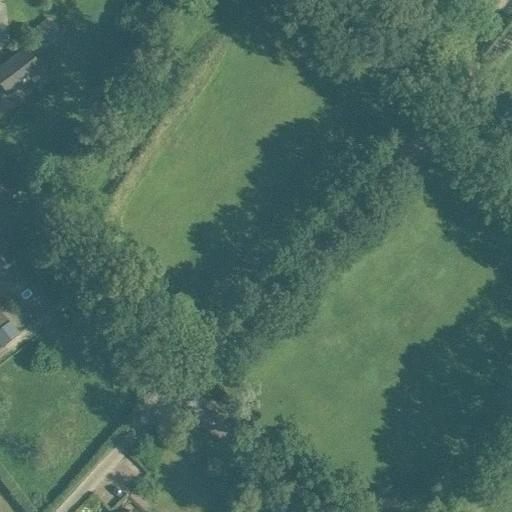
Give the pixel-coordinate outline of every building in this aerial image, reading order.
[(67,5),(57,0),(54,0),(49,11),(60,18),(67,5)] [(37,54),(63,33),(49,16),(29,32),(35,40),(29,44),(37,54)] [(0,67),(0,84),(8,95),(39,72),(23,50),(0,67)] [(0,268),(17,255),(0,232),(0,268)] [(0,348),(18,335),(0,311),(0,348)]
